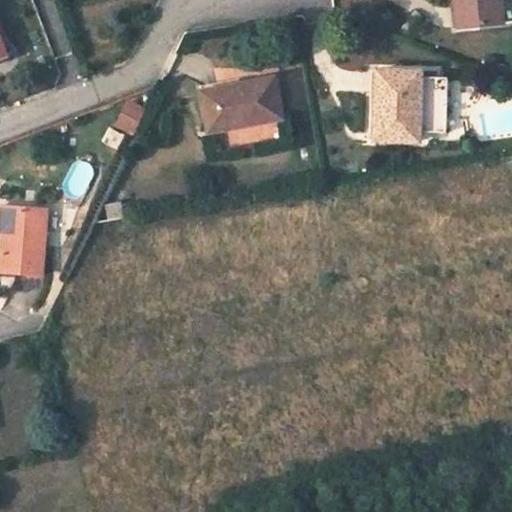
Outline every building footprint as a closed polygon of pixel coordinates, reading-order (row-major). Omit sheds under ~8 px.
[(503,0),(460,0),(464,27),(506,22),(503,0)] [(422,70),(384,69),(383,107),(378,106),(377,139),(420,140),(421,131),(447,131),(448,76),(422,76),(422,70)] [(276,77),(201,91),(208,132),(283,118),(276,77)] [(119,205),(107,207),(109,215),(121,213),(119,205)] [(0,235),(7,236),(9,206),(1,206),(0,219),(0,235)] [(43,273),(46,239),(49,209),(9,206),(7,236),(4,270),(43,273)]
